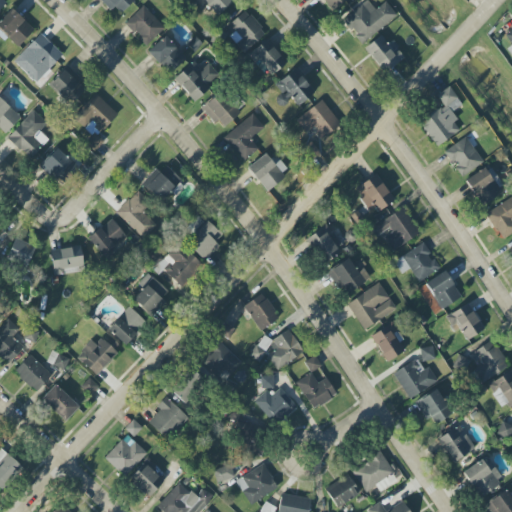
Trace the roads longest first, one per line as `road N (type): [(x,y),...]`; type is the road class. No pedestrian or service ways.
road 1 (residential): [(17,511),(497,0)]
road 2 (residential): [(47,0),(163,114),(267,243),(451,511)]
road 3 (residential): [(277,0),(383,122),(511,298)]
road 4 (residential): [(0,174),(37,210),(61,217),(163,114)]
road 5 (residential): [(0,396),(120,511)]
